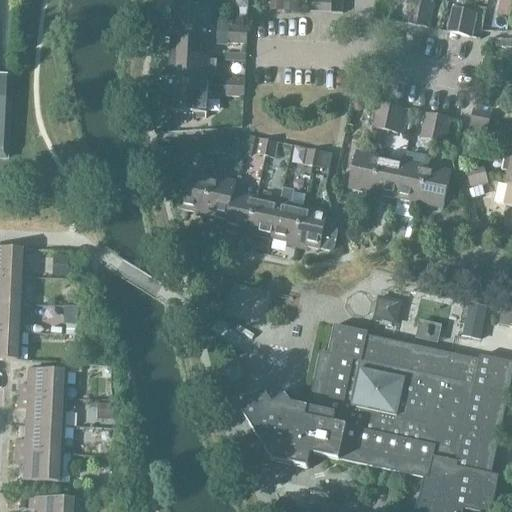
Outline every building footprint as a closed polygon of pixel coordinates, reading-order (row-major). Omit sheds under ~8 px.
[(168,26),(167,40),(172,40),(172,39),(191,40),(192,28),(213,29),(213,28),(214,8),(197,8),(197,0),(175,0),(174,7),(173,7),(172,26),(168,26)] [(331,14),(332,1),(317,0),(307,0),(307,12),(331,14)] [(421,2),(413,0),(409,0),(404,24),(416,27),(421,2)] [(429,30),(434,5),(421,2),(416,27),(429,30)] [(511,6),(500,4),(497,15),(509,18),(511,6)] [(464,11),(452,8),(446,33),(458,36),(464,11)] [(477,14),(464,11),(458,36),(472,39),(477,14)] [(247,37),(247,27),(229,27),(228,36),(247,37)] [(172,40),(171,60),(211,61),(212,42),(216,42),(217,28),(213,28),(213,29),(192,28),(191,40),(172,39),(172,40)] [(228,36),(228,45),(246,45),(247,37),(228,36)] [(501,70),(503,62),(485,58),(483,66),(501,70)] [(166,79),(165,93),(170,93),(170,92),(189,93),(190,81),(210,82),(214,82),(217,82),(218,61),(211,61),(171,60),(171,79),(166,79)] [(481,75),(499,79),(501,70),(483,66),(481,75)] [(0,160),(6,160),(10,79),(0,78),(0,160)] [(244,90),(244,81),(226,80),(225,89),(244,90)] [(170,93),(169,113),(208,114),(209,95),(214,95),(214,82),(210,82),(190,81),(189,93),(170,92),(170,93)] [(225,89),(225,98),(244,99),(244,90),(225,89)] [(391,107),(379,104),(373,129),(386,132),(391,107)] [(386,132),(397,135),(403,110),(391,107),(386,132)] [(490,122),(491,114),(474,111),(473,118),(490,122)] [(439,118),(426,115),(420,140),(433,143),(439,118)] [(433,143),(445,145),(451,120),(439,118),(433,143)] [(473,118),(470,129),(487,132),(490,122),(473,118)] [(216,140),(208,140),(208,156),(217,156),(216,140)] [(217,156),(226,156),(225,140),(216,140),(217,156)] [(269,143),(260,141),(257,156),(266,158),(269,143)] [(266,158),(274,160),(277,144),(269,143),(266,158)] [(308,151),(304,166),(313,168),(316,153),(308,151)] [(316,153),(313,168),(330,172),(333,157),(316,153)] [(348,190),(372,195),(380,158),(356,153),(348,190)] [(511,154),(506,153),(502,172),(507,173),(505,186),(504,187),(508,188),(509,187),(511,187),(511,154)] [(372,195),(396,200),(404,163),(380,158),(372,195)] [(396,200),(420,205),(428,168),(404,163),(396,200)] [(183,197),(180,211),(204,216),(212,179),(198,176),(199,170),(190,168),(183,197)] [(428,168),(420,205),(443,210),(451,174),(428,168)] [(465,173),(466,179),(485,174),(483,168),(465,173)] [(488,183),(485,174),(466,179),(470,189),(488,183)] [(212,179),(204,216),(227,221),(233,194),(234,194),(236,184),(212,179)] [(505,186),(498,185),(494,203),(505,205),(504,207),(511,208),(511,187),(509,187),(508,188),(504,187),(505,186)] [(281,204),(272,241),(296,246),(304,209),(291,206),(295,192),(284,190),(281,204)] [(227,221),(225,231),(249,236),(257,199),(234,194),(233,194),(227,221)] [(257,199),(249,236),(272,241),(281,204),(257,199)] [(304,209),(296,246),(320,252),(320,251),(329,253),(334,250),(338,235),(334,222),(327,220),(328,214),(304,209)] [(0,277),(22,279),(23,251),(0,250),(0,277)] [(67,258),(56,257),(55,277),(66,278),(67,258)] [(0,305),(21,306),(22,279),(0,277),(0,305)] [(0,332),(20,334),(21,306),(0,305),(0,332)] [(470,325),(467,338),(481,341),(487,309),(472,305),(468,325),(470,325)] [(511,307),(503,306),(499,326),(511,328),(511,307)] [(415,511),(463,511),(464,511),(463,511),(491,511),(499,479),(491,477),(509,397),(511,381),(511,365),(480,358),(479,362),(367,338),(368,335),(334,327),(328,356),(320,354),(308,411),(292,407),(286,399),(273,407),(267,398),(242,414),(273,463),(308,471),(311,457),(424,481),(419,501),(418,501),(415,511)] [(20,334),(0,332),(0,361),(18,363),(20,334)] [(17,387),(16,398),(62,401),(64,373),(26,371),(25,388),(17,387)] [(24,410),(23,426),(61,428),(62,401),(16,398),(16,410),(24,410)] [(94,410),(94,421),(111,421),(111,410),(94,410)] [(14,441),(14,453),(60,455),(61,428),(23,426),(22,441),(14,441)] [(60,455),(14,453),(13,466),(21,466),(20,482),(58,484),(60,455)] [(35,511),(34,511),(72,511),(73,501),(26,498),(26,511),(35,511)]
